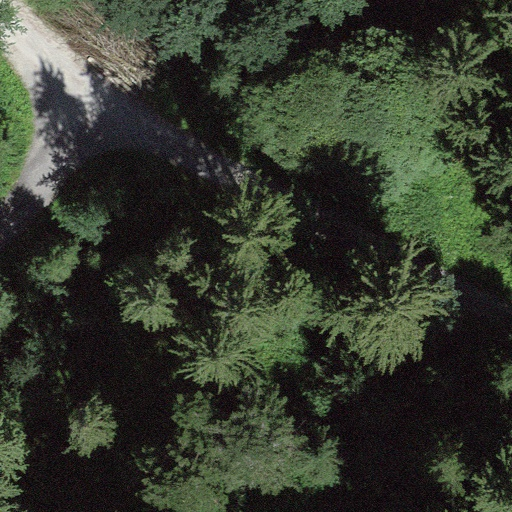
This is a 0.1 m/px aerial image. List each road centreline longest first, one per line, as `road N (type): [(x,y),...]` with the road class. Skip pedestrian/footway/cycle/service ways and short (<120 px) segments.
road 1 (track): [(98,114),(511,325)]
road 2 (track): [(98,114),(0,223)]
road 3 (track): [(0,20),(98,114)]
